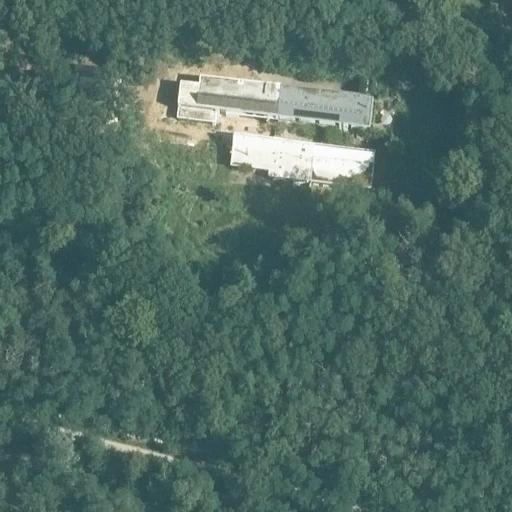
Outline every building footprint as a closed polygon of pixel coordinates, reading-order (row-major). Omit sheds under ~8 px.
[(118,76),(80,70),(76,103),(113,109),(118,76)] [(182,87),(177,121),(215,126),(216,115),(295,124),(298,95),(201,84),(200,90),(182,87)] [(298,95),(295,124),(378,134),(378,131),(392,133),(395,109),(381,107),(381,105),(373,105),(298,95)] [(103,127),(79,122),(77,134),(101,139),(103,127)] [(315,186),(320,149),(235,139),(231,168),(269,172),(268,180),(315,186)] [(470,142),(451,139),(448,158),(467,161),(470,142)] [(320,149),(315,186),(370,192),(374,155),(320,149)]
